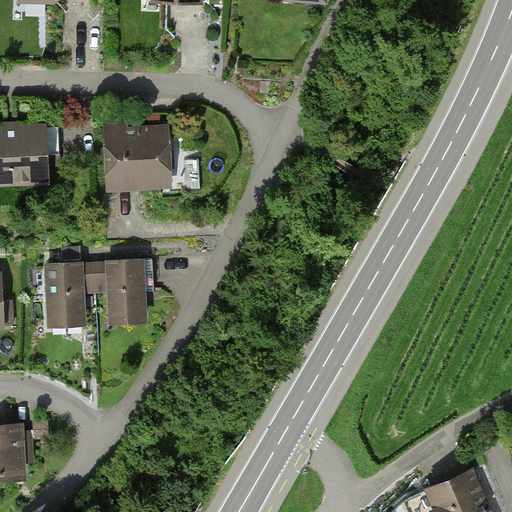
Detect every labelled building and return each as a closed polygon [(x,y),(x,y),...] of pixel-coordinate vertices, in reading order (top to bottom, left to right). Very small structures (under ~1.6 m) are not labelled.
[(59,126),(0,129),(0,181),(46,179),(45,156),(60,155),(59,126)] [(162,129),(109,131),(112,186),(126,185),(165,183),(164,166),(171,165),(176,161),(176,151),(170,146),(163,146),(162,129)] [(111,263),(96,263),(98,291),(112,290),(113,313),(145,311),(144,291),(155,291),(155,275),(154,259),(111,261),(111,263)] [(80,262),(49,264),(52,315),(84,314),(83,292),(98,291),(96,263),(81,264),(80,262)] [(2,274),(0,273),(0,325),(3,325),(3,323),(14,323),(13,300),(3,301),(2,274)] [(19,428),(0,428),(0,473),(18,473),(18,461),(20,461),(19,428)] [(488,511),(471,472),(432,488),(442,511),(488,511)]
